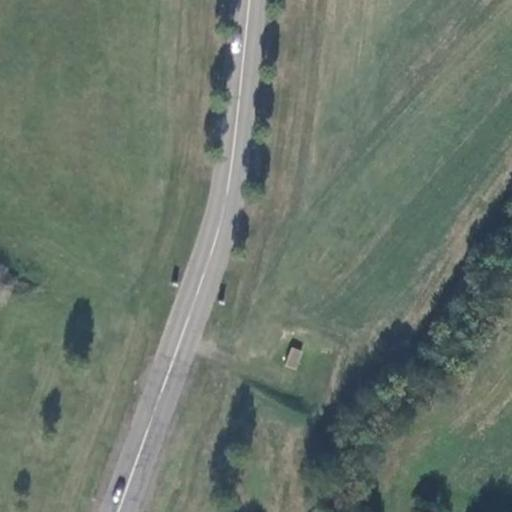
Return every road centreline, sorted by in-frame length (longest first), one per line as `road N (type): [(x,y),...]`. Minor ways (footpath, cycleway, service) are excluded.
road 1 (unclassified): [(249,0),(217,233),(117,511)]
road 2 (unknown): [(180,338),(0,277)]
